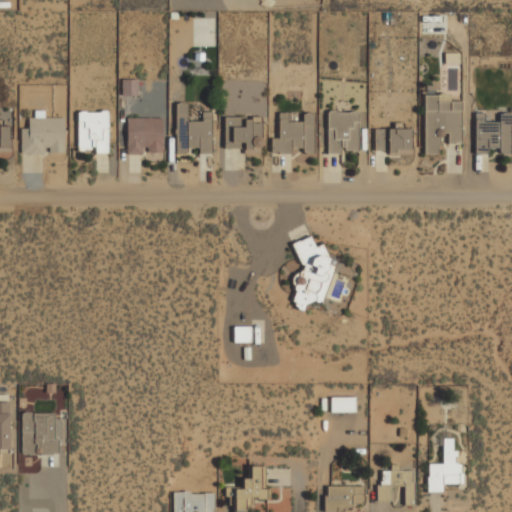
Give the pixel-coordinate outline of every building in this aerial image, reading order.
[(137,96),(137,80),(121,79),(121,96),(137,96)] [(461,102),(438,102),(438,96),(423,96),(423,154),(442,154),(442,143),(460,143),(461,102)] [(19,154),(46,155),(46,152),(63,153),(64,118),(44,118),(44,111),(34,110),(34,118),(28,118),(28,129),(20,129),(19,154)] [(77,150),(94,150),(94,154),(107,154),(107,112),(77,112),(77,150)] [(357,150),(357,112),(327,112),(327,154),(341,154),(340,150),(357,150)] [(314,154),(314,113),(302,113),(302,122),(288,122),(288,113),(278,113),(278,139),(270,139),(270,153),(291,153),(291,148),(303,148),(303,154),(314,154)] [(474,154),(487,154),(487,148),(499,148),(499,154),(509,154),(510,114),(499,114),(499,122),(483,122),(483,113),(474,113),(474,154)] [(126,154),(144,155),(144,153),(161,153),(162,118),(126,118),(126,154)] [(224,149),(242,149),(242,155),(261,155),(261,118),(244,118),(244,127),(236,127),(236,118),(224,118),(224,149)] [(0,152),(8,152),(9,126),(0,126),(0,152)] [(410,129),(373,129),(373,151),(387,151),(387,155),(410,154),(410,129)] [(291,244),(302,267),(301,272),(294,275),(291,284),(295,291),(292,300),(296,308),(303,311),(305,305),(313,301),(322,304),(332,266),(327,264),(329,258),(322,244),(315,247),(310,236),(291,244)] [(250,343),(250,327),(233,327),(233,343),(250,343)] [(330,412),(354,413),(354,398),(330,397),(330,412)] [(0,448),(9,448),(8,402),(0,402),(0,448)] [(20,454),(55,455),(55,414),(21,413),(20,454)] [(426,492),(442,492),(442,485),(461,485),(461,463),(455,463),(455,450),(453,450),(453,438),(442,438),(442,464),(426,464),(426,492)] [(413,471),(398,471),(398,465),(390,465),(390,471),(380,471),(380,486),(403,487),(403,500),(412,500),(413,471)] [(264,466),(250,466),(250,478),(242,479),(242,488),(224,488),(225,496),(228,496),(228,505),(233,505),(233,511),(244,511),(244,506),(252,506),(252,499),(269,499),(269,489),(265,490),(264,466)] [(363,487),(325,486),(324,510),(351,510),(351,504),(363,504),(363,487)] [(173,511),(212,511),(213,493),(173,493),(173,511)]
